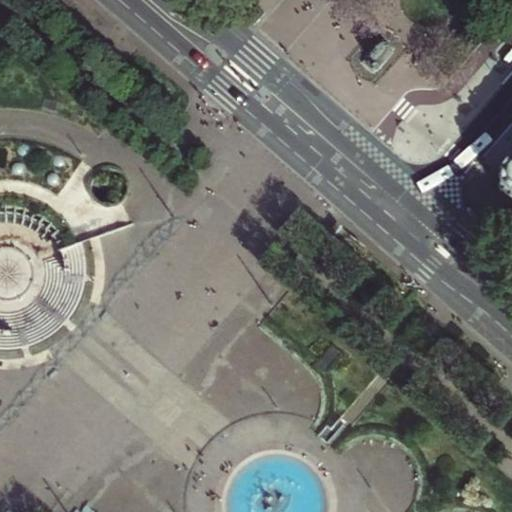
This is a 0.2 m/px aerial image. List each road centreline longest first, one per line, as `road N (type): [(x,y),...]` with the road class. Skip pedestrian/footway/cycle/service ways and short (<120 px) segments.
road 1 (secondary): [(127,0),(391,232)]
road 2 (secondary): [(418,201),(187,0)]
road 3 (secondary): [(391,232),(511,337)]
road 4 (tertiary): [(511,96),(418,201)]
road 5 (secondary): [(511,283),(418,201)]
